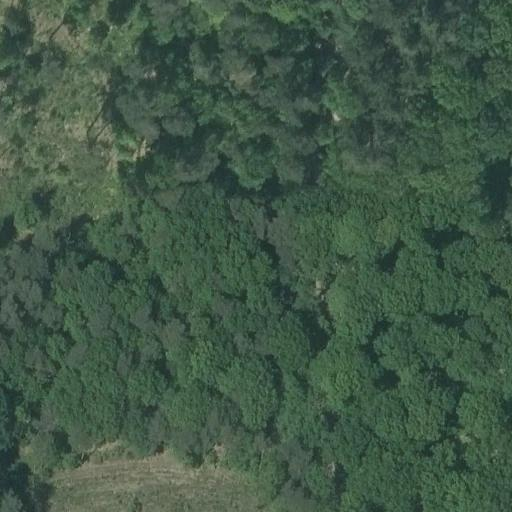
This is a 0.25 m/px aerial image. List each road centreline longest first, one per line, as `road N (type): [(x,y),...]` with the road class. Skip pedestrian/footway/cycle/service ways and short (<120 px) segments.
road 1 (track): [(332,0),(330,511)]
road 2 (track): [(308,399),(0,427)]
road 3 (track): [(328,241),(463,0)]
